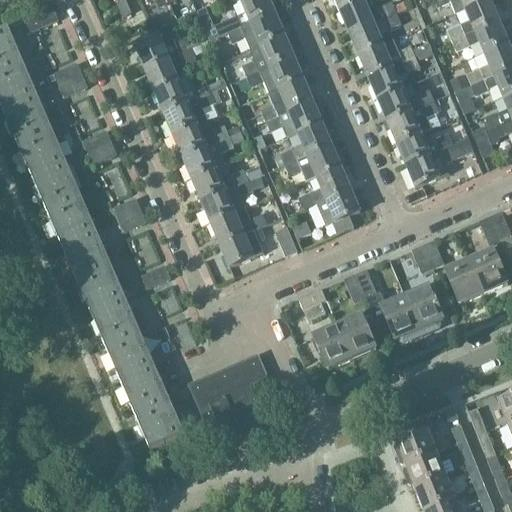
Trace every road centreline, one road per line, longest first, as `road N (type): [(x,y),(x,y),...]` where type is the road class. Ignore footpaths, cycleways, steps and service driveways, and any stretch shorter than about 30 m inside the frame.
road 1 (residential): [(72,0),(197,294),(221,307),(253,296)]
road 2 (residential): [(401,233),(300,0)]
road 3 (residential): [(315,434),(511,349)]
road 4 (residential): [(253,296),(401,233)]
road 5 (residential): [(315,434),(253,296)]
road 6 (residential): [(401,233),(511,186)]
